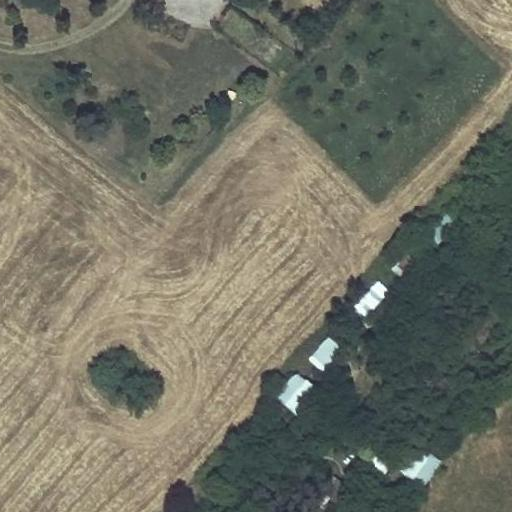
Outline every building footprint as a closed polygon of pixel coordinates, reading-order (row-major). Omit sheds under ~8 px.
[(354,305),(367,316),(390,289),(377,278),(354,305)] [(327,333),(308,358),(323,369),(342,344),(327,333)] [(292,370),(275,399),(301,414),(318,385),(292,370)] [(400,455),(378,439),(370,450),(363,444),(356,453),(384,475),(400,455)] [(401,472),(426,485),(441,457),(416,444),(401,472)] [(333,511),(349,489),(325,472),(297,511),(333,511)]
